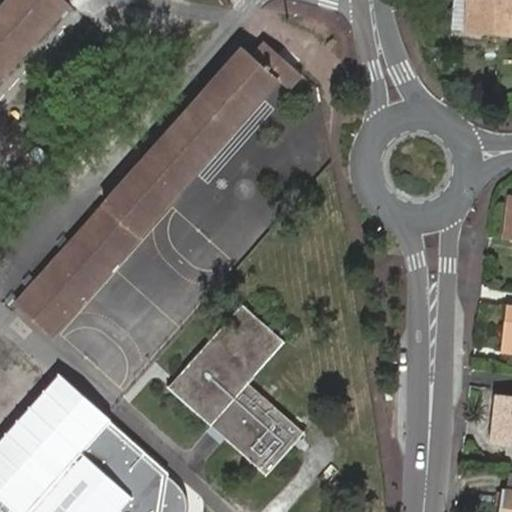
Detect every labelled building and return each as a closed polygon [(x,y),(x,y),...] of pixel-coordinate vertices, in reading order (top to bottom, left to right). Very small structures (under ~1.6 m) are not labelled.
[(0,80),(71,4),(66,0),(13,0),(0,14),(0,80)] [(511,0),(473,0),(472,32),(496,35),(496,30),(501,30),(502,34),(511,34),(511,0)] [(126,52),(145,28),(114,3),(95,26),(126,52)] [(244,51),(86,228),(120,258),(278,81),(288,90),(300,76),(267,46),(254,59),(244,51)] [(86,228),(48,271),(58,279),(49,289),(28,316),(51,336),(120,258),(86,228)] [(58,279),(48,271),(16,306),(28,316),(49,289),(58,279)] [(170,387),(214,427),(220,419),(234,432),(228,438),(270,476),(310,431),(255,382),(291,342),(245,301),(170,387)] [(511,308),(507,307),(500,349),(511,350),(511,308)] [(59,376),(0,441),(0,511),(186,511),(187,510),(186,494),(168,473),(59,376)] [(511,399),(497,396),(490,437),(511,440),(511,399)] [(220,419),(214,427),(209,433),(222,444),(228,438),(234,432),(220,419)]
